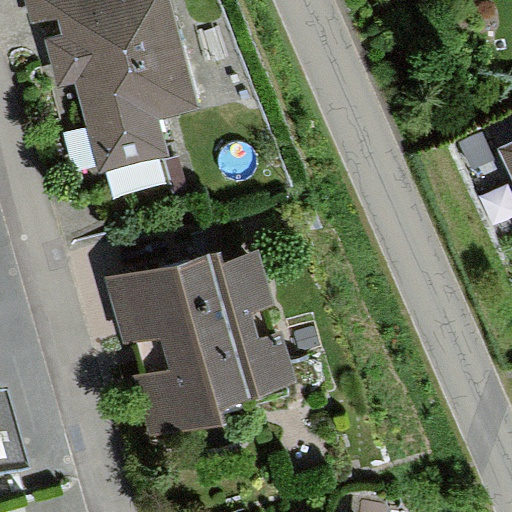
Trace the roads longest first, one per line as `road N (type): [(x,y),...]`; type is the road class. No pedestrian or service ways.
road 1 (tertiary): [(295,0),(511,476)]
road 2 (residential): [(0,122),(108,511)]
